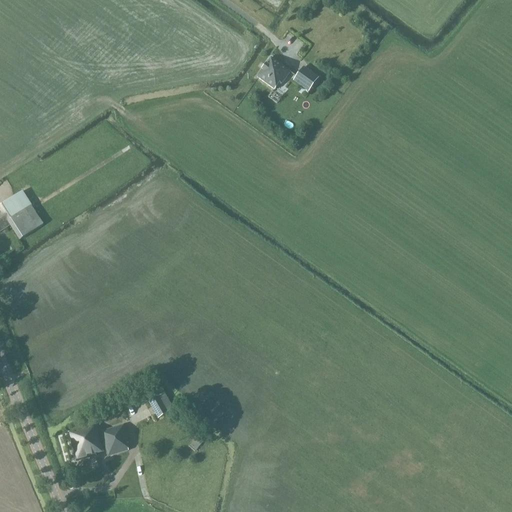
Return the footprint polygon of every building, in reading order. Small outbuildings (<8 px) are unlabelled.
[(286,32),(281,39),(289,44),(294,38),(286,32)] [(258,78),(274,90),(280,83),(282,85),(290,73),(291,72),(272,59),(271,58),(270,59),(266,65),(265,66),(266,66),(263,70),(262,70),(262,71),(258,77),(257,77),(257,78),(258,79),(258,78)] [(297,77),(297,78),(311,88),(318,78),(304,68),(297,77)] [(43,225),(34,210),(23,192),(0,206),(0,233),(10,226),(20,241),(43,225)] [(165,393),(162,394),(152,400),(162,417),(172,412),(171,410),(174,409),(165,393)] [(68,433),(70,440),(76,462),(98,456),(98,455),(103,453),(103,452),(105,451),(106,458),(129,452),(127,444),(129,443),(124,425),(99,433),(96,425),(68,433)]
